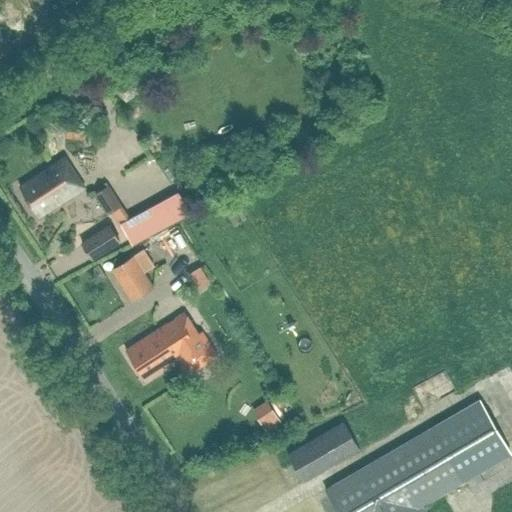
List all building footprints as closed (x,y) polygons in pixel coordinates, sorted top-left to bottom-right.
[(39,214),(84,185),(65,156),(19,186),(39,214)] [(92,194),(106,214),(122,204),(107,184),(92,194)] [(147,207),(119,222),(131,244),(159,229),(147,207)] [(109,223),(81,241),(92,259),(121,241),(109,223)] [(153,286),(133,254),(110,268),(131,300),(153,286)] [(199,280),(215,278),(214,264),(197,265),(199,280)] [(184,310),(170,319),(126,349),(145,378),(178,356),(186,368),(215,348),(202,328),(198,331),(184,310)] [(475,347),(458,354),(464,370),(482,363),(475,347)] [(427,511),(423,503),(509,451),(479,399),(325,488),(339,511),(427,511)] [(343,420),(287,453),(303,481),(360,448),(343,420)] [(287,504),(291,511),(329,511),(318,489),(287,504)]
